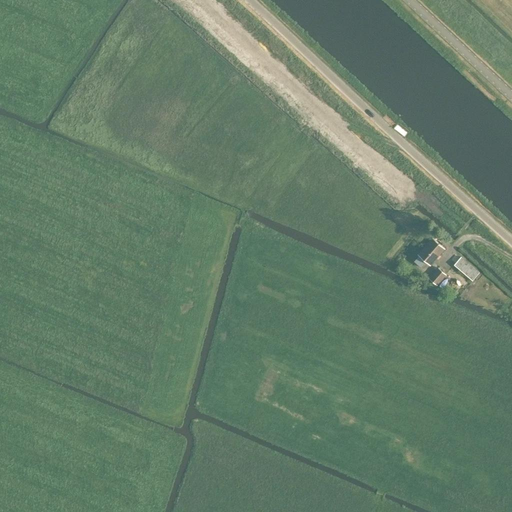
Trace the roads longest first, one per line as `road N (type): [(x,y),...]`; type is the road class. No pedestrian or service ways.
road 1 (tertiary): [(511,241),(246,0)]
road 2 (tertiary): [(511,96),(408,0)]
